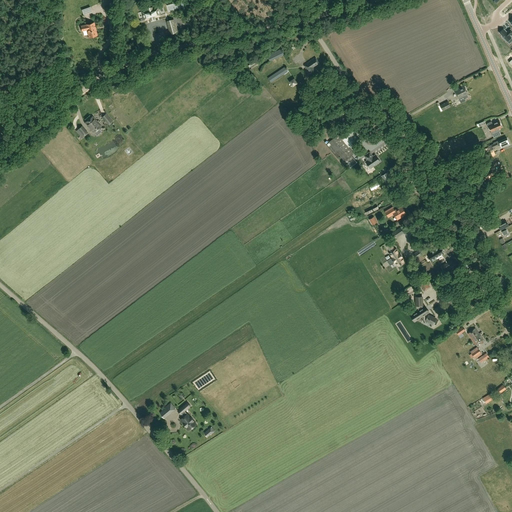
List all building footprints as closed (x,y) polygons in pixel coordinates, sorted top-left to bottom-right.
[(155,17),(160,15),(158,7),(153,8),(153,7),(147,9),(148,10),(143,11),(143,14),(143,15),(144,17),(145,20),(150,18),(150,19),(155,18),(155,17)] [(174,20),(167,22),(170,33),(177,31),(174,20)] [(96,35),(94,23),(86,24),(86,25),(81,26),(82,31),(87,29),(89,37),(96,35)] [(504,29),(499,33),(502,36),(501,36),(506,41),(511,37),(511,38),(511,30),(510,31),(509,30),(507,32),(504,29)] [(284,55),(281,49),(267,56),(270,61),(284,55)] [(309,74),(315,70),(313,67),(319,63),(316,57),(307,63),(308,64),(305,67),(309,74)] [(271,82),(287,71),(285,67),(268,78),(271,82)] [(244,85),(247,82),(245,80),(241,76),(238,78),(244,85)] [(293,87),(298,83),(294,78),(289,81),(293,87)] [(459,99),(469,94),(464,85),(454,90),(459,99)] [(448,101),(440,105),(443,111),(451,106),(448,101)] [(105,120),(109,124),(112,121),(106,114),(102,117),(105,120)] [(101,131),(99,128),(101,126),(92,116),(85,122),(93,133),(94,132),(97,135),(101,131)] [(407,130),(412,127),(408,120),(403,123),(407,130)] [(502,127),(499,121),(493,124),(491,121),(487,123),(492,134),(500,131),(499,128),(502,127)] [(84,135),(87,132),(82,126),(78,129),(84,135)] [(351,127),(344,132),(353,144),(359,140),(351,127)] [(330,142),(327,144),(335,154),(338,158),(341,156),(347,163),(350,167),(356,162),(351,156),(354,153),(349,147),(339,135),(338,134),(329,142),(330,142)] [(493,148),(500,144),(502,147),(510,144),(507,138),(499,141),(499,140),(493,143),(494,144),(488,146),(489,147),(481,150),(482,154),(490,151),(490,150),(493,149),(493,148)] [(433,160),(439,157),(435,149),(429,151),(433,160)] [(372,157),(371,155),(372,155),(370,152),(364,155),(367,160),(366,161),(370,168),(380,161),(375,154),(372,157)] [(386,185),(392,181),(387,172),(381,176),(386,185)] [(406,214),(402,206),(395,210),(393,207),(385,212),(388,217),(394,214),(397,219),(406,214)] [(501,230),(509,226),(506,221),(498,225),(501,230)] [(387,246),(387,247),(391,252),(390,253),(392,257),(392,258),(394,262),(395,262),(396,262),(398,266),(400,265),(403,263),(403,262),(405,261),(402,257),(400,253),(399,253),(396,249),(395,250),(391,244),(387,246)] [(444,252),(441,246),(427,254),(431,261),(431,260),(432,261),(436,259),(436,258),(444,252)] [(422,254),(419,250),(418,250),(413,254),(416,259),(422,254)] [(445,264),(442,266),(444,271),(456,264),(453,259),(445,264)] [(497,278),(495,279),(500,289),(506,286),(501,276),(497,278)] [(424,291),(430,286),(425,280),(420,285),(424,291)] [(415,322),(423,317),(424,318),(423,319),(425,320),(425,321),(434,325),(437,318),(428,314),(428,315),(427,314),(430,313),(425,305),(422,307),(422,306),(423,306),(423,296),(415,297),(415,306),(416,306),(417,308),(418,308),(418,310),(410,315),(415,322)] [(459,335),(465,330),(463,326),(454,332),(457,336),(459,335)] [(475,336),(479,333),(475,328),(468,333),(472,339),(475,337),(475,336)] [(475,337),(472,339),(475,344),(480,341),(481,343),(483,342),(481,340),(483,339),(479,333),(475,336),(475,337)] [(475,359),(482,354),(480,352),(478,349),(477,347),(470,351),(474,357),(475,359)] [(487,353),(478,358),(481,363),(489,357),(487,353)] [(500,393),(504,390),(506,388),(503,384),(496,389),(500,393)] [(486,396),(489,401),(494,398),(491,393),(486,396)] [(190,430),(196,424),(193,421),(194,420),(191,417),(190,417),(188,414),(187,414),(184,411),(190,406),(188,403),(178,411),(181,414),(182,413),(184,416),(181,419),(184,423),(183,423),(186,426),(187,426),(190,429),(189,429),(190,430)] [(180,442),(191,433),(186,427),(175,435),(180,442)]
